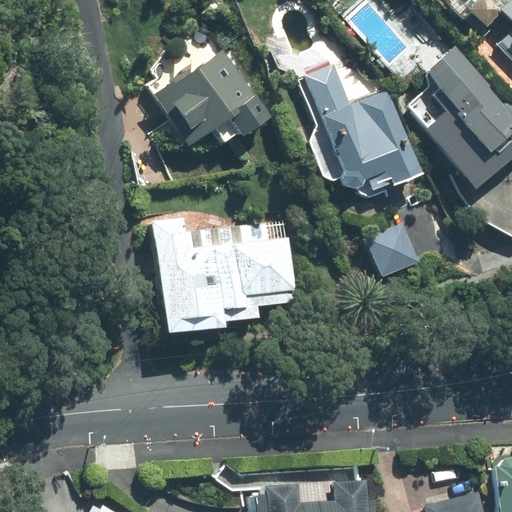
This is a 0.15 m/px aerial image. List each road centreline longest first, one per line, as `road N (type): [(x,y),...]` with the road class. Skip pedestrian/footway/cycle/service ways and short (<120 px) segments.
road 1 (residential): [(136,409),(81,0)]
road 2 (residential): [(511,373),(332,397),(136,409)]
road 3 (residential): [(136,409),(0,434)]
